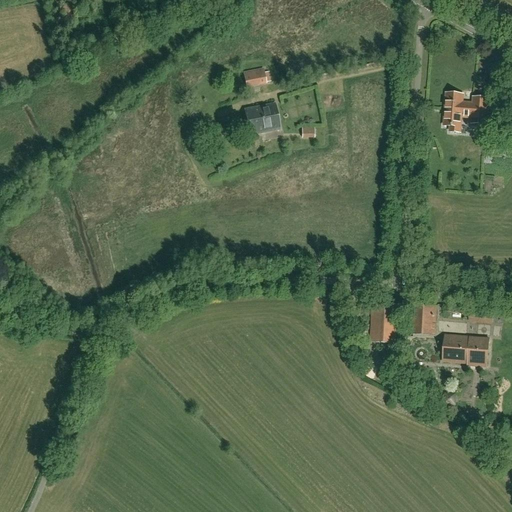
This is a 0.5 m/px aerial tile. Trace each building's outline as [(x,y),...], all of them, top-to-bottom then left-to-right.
[(246,87),(266,83),(263,70),(243,74),(246,87)] [(446,94),(444,126),(450,127),(450,132),(460,133),(461,116),(472,117),(472,124),(486,125),(488,99),(473,98),(473,105),(462,105),(463,95),(446,94)] [(245,111),(250,136),(280,130),(275,105),(245,111)] [(214,147),(225,138),(213,124),(202,133),(214,147)] [(379,304),(380,341),(397,341),(396,303),(379,304)] [(413,308),(412,334),(434,335),(435,309),(413,308)] [(477,318),(477,321),(492,322),(493,311),(471,309),(471,317),(477,318)] [(490,339),(469,337),(469,339),(445,337),(443,361),(468,363),(468,365),(487,367),(490,339)]
